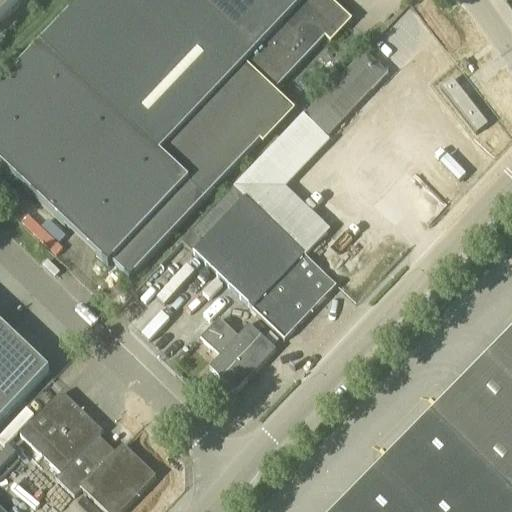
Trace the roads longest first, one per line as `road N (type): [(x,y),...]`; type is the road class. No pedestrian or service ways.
road 1 (residential): [(237,483),(511,189)]
road 2 (residential): [(237,483),(0,245)]
